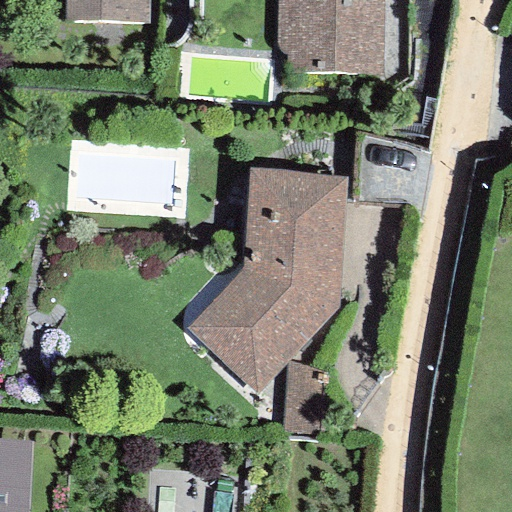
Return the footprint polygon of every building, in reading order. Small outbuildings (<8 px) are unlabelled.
[(63,0),(63,22),(147,23),(147,0),(63,0)] [(381,0),(275,0),(276,46),(283,54),(284,74),(380,76),(381,0)] [(346,178),(247,169),(241,268),(182,329),(256,393),(337,309),(346,178)] [(322,370),(288,364),(279,438),(317,441),(322,370)] [(28,511),(31,440),(0,439),(0,511),(28,511)]
